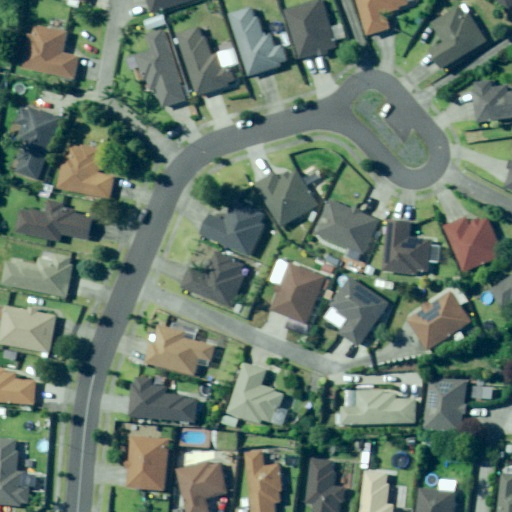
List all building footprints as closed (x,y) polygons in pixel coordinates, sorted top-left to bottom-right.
[(188,0),(146,0),(150,13),(162,9),(188,0)] [(334,39),(331,28),(321,0),(311,0),(284,9),(295,42),(297,48),(301,58),(318,52),(319,55),(327,53),(328,52),(327,50),(337,47),(334,39)] [(407,0),(357,0),(363,17),(367,33),(368,34),(390,28),(390,26),(386,13),(394,10),(399,9),(400,8),(399,6),(408,3),(407,0)] [(511,0),(497,0),(509,7),(511,8),(511,6),(511,0)] [(255,17),(252,8),(251,5),(228,13),(243,58),(247,70),(249,76),(278,67),(282,65),(281,62),(287,60),(282,45),(276,47),(271,35),(271,33),(264,35),(258,18),(258,16),(255,17)] [(460,57),(487,40),(468,10),(464,13),(459,5),(447,12),(438,18),(431,22),(437,32),(439,36),(443,41),(434,47),(429,49),(441,69),(442,68),(460,57)] [(169,24),(167,15),(154,18),(156,27),(169,24)] [(58,29),(47,27),(34,24),(32,34),(28,33),(21,67),(60,76),(69,77),(74,79),(74,77),(79,55),(76,55),(62,52),(64,42),(64,40),(66,31),(58,29)] [(202,37),(199,28),(198,25),(177,32),(197,96),(200,95),(221,88),(229,86),(228,82),(235,80),(230,64),(228,64),(222,66),(218,54),(218,52),(211,55),(205,38),(205,36),(202,37)] [(186,100),(180,82),(162,29),(145,34),(149,49),(134,54),(139,67),(143,80),(145,79),(146,79),(148,83),(150,90),(152,89),(156,88),(161,102),(162,108),(186,100)] [(507,84),(505,85),(493,86),(492,79),(475,82),(476,90),(473,90),(473,91),(477,122),(480,122),(487,121),(511,117),(511,90),(508,91),(507,84)] [(60,119),(35,109),(29,107),(28,110),(21,107),(15,122),(19,124),(22,125),(18,137),(17,139),(23,141),(16,159),(20,160),(16,169),(15,172),(37,180),(54,135),(60,119)] [(97,148),(86,145),(80,144),(80,147),(69,145),(67,154),(63,154),(56,188),(108,198),(113,175),(97,172),(99,163),(100,159),(100,158),(98,158),(100,148),(97,148)] [(279,223),(281,227),(318,205),(307,187),(312,184),(309,177),(303,181),(297,170),(290,174),(288,171),(283,174),(281,175),(283,178),(280,179),(277,173),(275,172),(255,183),(273,214),(279,223)] [(362,209),(357,207),(353,206),(353,208),(331,198),(328,203),(325,211),(315,234),(363,254),(364,255),(380,220),(361,212),(362,209)] [(92,217),(80,214),(74,213),(75,209),(62,206),(63,203),(47,199),(46,203),(44,212),(42,212),(30,209),(29,211),(20,209),(18,217),(16,224),(14,232),(59,242),(60,236),(61,234),(87,240),(92,217)] [(251,208),(241,204),(234,200),(230,208),(227,214),(225,220),(213,215),(209,213),(200,234),(228,247),(248,256),(263,224),(259,223),(263,213),(251,208)] [(471,225),(468,218),(467,216),(445,226),(458,258),(461,266),(464,272),(504,255),(497,238),(493,228),(488,217),(481,220),(480,217),(478,218),(475,220),(472,221),(474,223),(471,225)] [(410,237),(411,221),(388,219),(386,238),(383,272),(417,275),(417,276),(424,277),(425,271),(428,271),(429,262),(431,239),(419,237),(410,237)] [(231,257),(222,253),(216,251),(212,260),(210,259),(209,260),(208,264),(205,272),(193,267),(189,266),(181,286),(181,288),(189,291),(201,296),(231,308),(244,275),(240,274),(244,264),(233,260),(234,258),(231,257)] [(66,297),(71,271),(73,264),(69,264),(70,257),(54,254),(53,255),(52,261),(43,259),(38,258),(37,264),(21,261),(18,260),(17,263),(9,262),(5,261),(1,284),(50,294),(61,296),(66,297)] [(339,260),(328,255),(326,261),(337,266),(339,260)] [(312,311),(326,277),(290,262),(289,265),(286,273),(281,284),(279,283),(276,291),(279,291),(271,310),(292,318),(307,325),(308,323),(312,311)] [(338,267),(328,263),(324,273),(334,277),(338,267)] [(360,347),(371,330),(390,303),(350,276),(339,292),(333,302),(331,304),(333,306),(339,310),(338,312),(350,320),(340,333),(360,347)] [(511,276),(506,280),(494,288),(493,289),(506,309),(511,305),(511,276)] [(469,315),(454,292),(452,290),(444,296),(433,304),(432,303),(431,301),(423,306),(424,308),(425,309),(419,313),(409,319),(421,338),(429,349),(430,351),(431,350),(440,344),(451,337),(455,334),(461,330),(473,322),(469,315)] [(39,300),(17,296),(16,303),(38,307),(39,300)] [(38,309),(30,308),(29,308),(28,310),(4,306),(4,310),(2,319),(0,328),(0,343),(41,351),(50,353),(57,316),(37,312),(38,309)] [(187,332),(176,329),(159,325),(156,337),(155,341),(152,340),(146,363),(195,375),(199,363),(200,358),(211,361),(215,345),(193,339),(185,338),(187,332)] [(456,336),(460,343),(466,338),(462,331),(456,336)] [(276,391),(277,389),(264,385),(268,370),(246,363),(240,382),(230,413),(242,417),(263,424),(264,420),(274,423),(275,420),(278,413),(279,414),(281,410),(281,413),(285,414),(288,412),(288,408),(284,406),(281,408),(286,394),(276,391)] [(4,372),(5,369),(0,368),(0,402),(20,404),(34,405),(36,380),(33,380),(15,379),(16,372),(4,372)] [(508,373),(484,373),(484,386),(507,387),(508,373)] [(200,379),(212,382),(214,377),(202,374),(200,379)] [(167,387),(157,386),(153,385),(154,378),(137,377),(136,384),(133,383),(132,394),(130,417),(138,417),(150,418),(196,422),(198,399),(187,399),(186,399),(186,395),(167,393),(167,387)] [(465,380),(447,379),(426,377),(422,430),(461,433),(462,414),(464,414),(465,404),(463,404),(465,380)] [(415,399),(414,399),(395,399),(394,393),(383,393),(383,390),(378,391),(356,391),(356,399),(353,399),(353,406),(340,406),(340,414),(341,425),(343,425),(415,424),(415,399)] [(241,419),(229,415),(227,415),(224,423),(238,428),(241,419)] [(148,437),(138,436),(132,436),(130,459),(127,458),(127,463),(126,468),(128,469),(127,487),(127,488),(147,490),(164,491),(165,491),(170,439),(148,437)] [(16,451),(16,443),(17,440),(0,438),(0,503),(17,505),(22,505),(22,503),(29,504),(30,487),(24,487),(25,473),(25,472),(17,471),(19,452),(16,451)] [(278,465),(272,465),(262,467),(260,451),(243,453),(250,505),(251,511),(274,511),(274,503),(280,502),(279,491),(281,491),(279,476),(278,465)] [(330,471),(330,461),(330,460),(308,459),(305,504),(312,504),(311,511),(337,511),(339,503),(342,503),(342,501),(343,487),(338,487),(338,481),(331,480),(332,471),(330,471)] [(210,464),(209,462),(209,461),(175,469),(184,505),(186,511),(209,511),(207,499),(217,496),(220,495),(228,494),(228,492),(220,462),(218,462),(210,464)] [(224,472),(225,477),(229,478),(233,475),(232,470),(227,469),(224,472)] [(385,484),(386,473),(363,471),(362,475),(361,484),(358,511),(392,511),(393,505),(386,504),(387,484),(385,484)] [(511,511),(511,474),(501,474),(500,486),(497,511),(511,511)] [(453,511),(455,491),(440,490),(418,488),(416,511),(453,511)]
